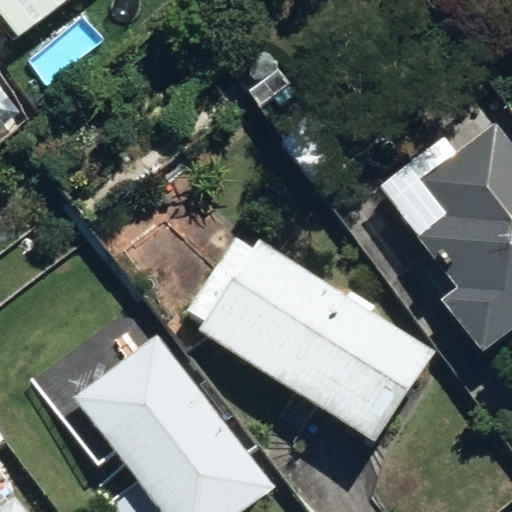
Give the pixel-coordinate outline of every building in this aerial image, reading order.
[(511,57),(511,93),(510,94),(511,96),(511,32),(500,41),(511,57)] [(511,351),(511,167),(492,142),(413,202),(443,242),(411,266),(448,314),(434,325),(476,379),(511,351)] [(199,339),(192,349),(369,468),(434,371),(371,328),(379,315),(347,293),(338,307),(235,237),(177,324),(199,339)] [(258,511),(270,504),(154,347),(64,413),(105,469),(114,480),(96,494),(109,511),(258,511)] [(8,511),(0,501),(0,511),(8,511)]
